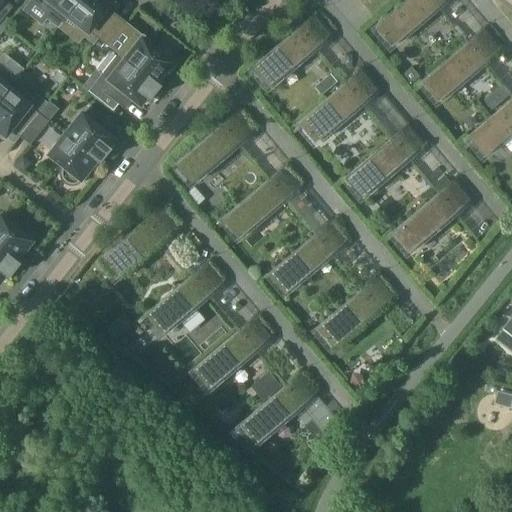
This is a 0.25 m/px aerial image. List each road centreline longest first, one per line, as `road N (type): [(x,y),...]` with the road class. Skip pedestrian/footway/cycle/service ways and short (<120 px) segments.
road 1 (residential): [(141,158),(348,398)]
road 2 (residential): [(220,56),(419,297)]
road 3 (residential): [(322,0),(500,210)]
road 4 (residential): [(375,429),(511,256)]
road 5 (residential): [(0,343),(85,231)]
road 6 (residential): [(141,158),(220,56)]
